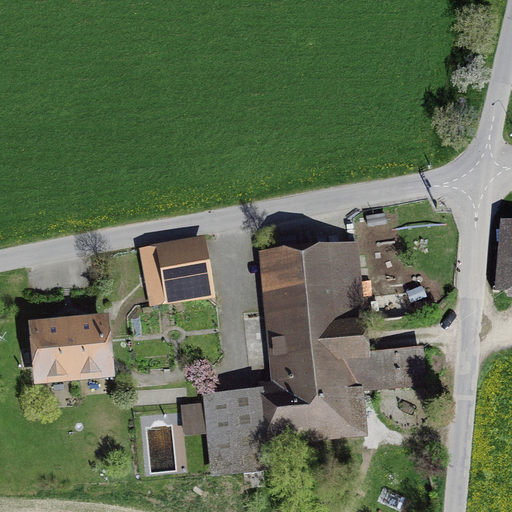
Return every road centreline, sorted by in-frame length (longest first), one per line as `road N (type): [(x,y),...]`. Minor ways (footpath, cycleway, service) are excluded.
road 1 (unclassified): [(478,181),(350,195),(0,262)]
road 2 (unclassified): [(445,511),(478,181)]
road 3 (unclassified): [(478,181),(511,31)]
